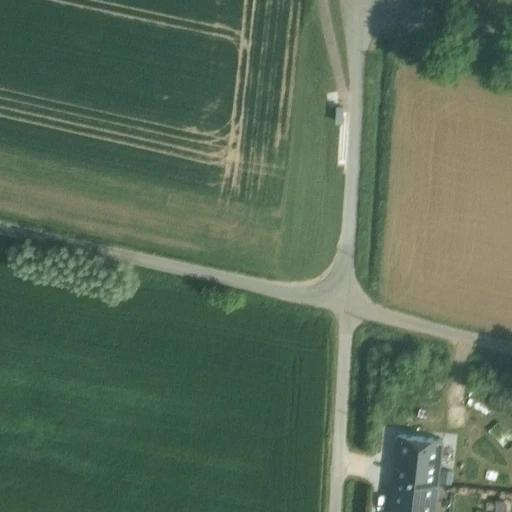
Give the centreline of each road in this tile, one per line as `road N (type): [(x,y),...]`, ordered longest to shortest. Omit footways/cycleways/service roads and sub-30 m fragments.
road 1 (unclassified): [(0,231),(342,308)]
road 2 (unclassified): [(355,0),(356,125),(342,308)]
road 3 (unclassified): [(342,308),(331,511)]
road 4 (unclassified): [(342,308),(511,349)]
road 5 (unclassified): [(355,0),(511,40)]
